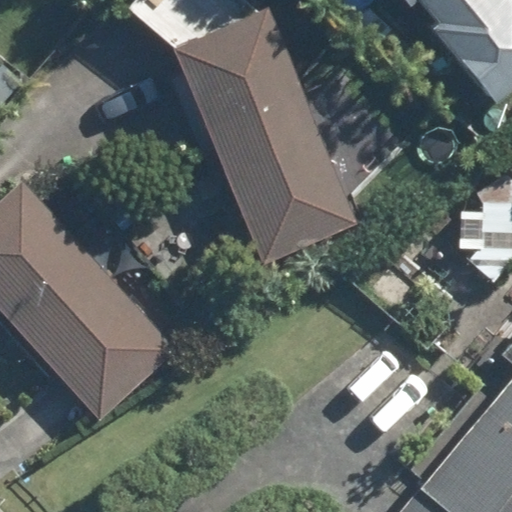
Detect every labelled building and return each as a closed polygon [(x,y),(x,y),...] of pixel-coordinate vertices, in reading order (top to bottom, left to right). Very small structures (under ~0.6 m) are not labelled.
[(153,45),(149,47),(242,261),(334,223),(241,8),(238,8),(228,0),(114,0),(108,7),(153,45)] [(492,0),(490,2),(488,0),(394,0),(418,28),(413,32),(475,104),(511,72),(511,5),(507,0),(492,0)] [(0,99),(18,78),(0,64),(0,99)] [(428,204),(415,182),(399,192),(411,214),(428,204)] [(4,183),(0,186),(0,326),(83,421),(157,356),(4,183)] [(392,199),(368,213),(379,233),(404,220),(392,199)] [(511,511),(511,333),(499,349),(511,359),(511,370),(391,511),(511,511)]
